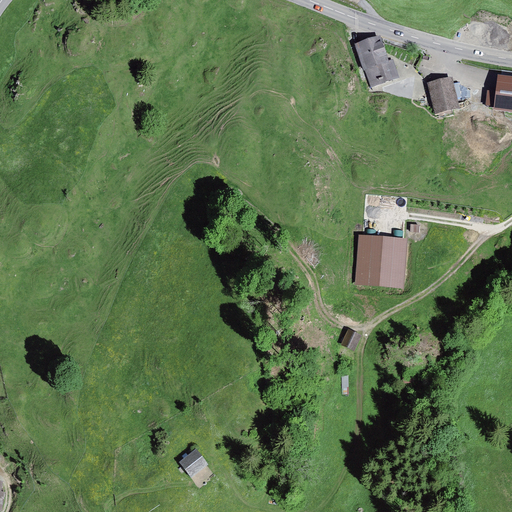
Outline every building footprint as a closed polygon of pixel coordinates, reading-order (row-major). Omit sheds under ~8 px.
[(381,37),(356,45),(370,88),(398,78),(393,61),(389,62),(381,37)] [(511,78),(498,77),(494,109),(511,111),(511,78)] [(452,78),(427,85),(435,116),(460,109),(452,78)] [(409,240),(362,237),(358,286),(405,290),(409,240)] [(361,337),(349,331),(342,345),(354,350),(361,337)] [(196,449),(178,462),(189,478),(208,464),(196,449)]
